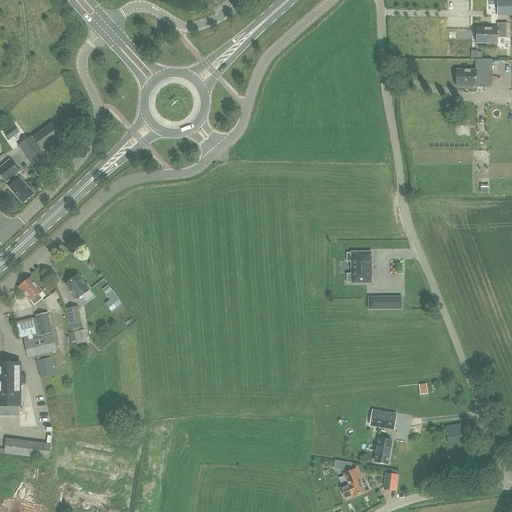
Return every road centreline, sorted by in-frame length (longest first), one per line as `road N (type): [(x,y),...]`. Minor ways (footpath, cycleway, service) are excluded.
road 1 (unclassified): [(511,481),(409,227),(378,0)]
road 2 (unclassified): [(0,292),(113,189),(186,172),(218,149)]
road 3 (unclassified): [(7,233),(92,138),(97,106),(81,56),(101,34)]
road 4 (unclassified): [(218,149),(239,128),(265,58),(331,0)]
road 5 (unclassified): [(111,25),(140,4),(194,26),(243,0)]
road 6 (unclassified): [(381,511),(511,484)]
